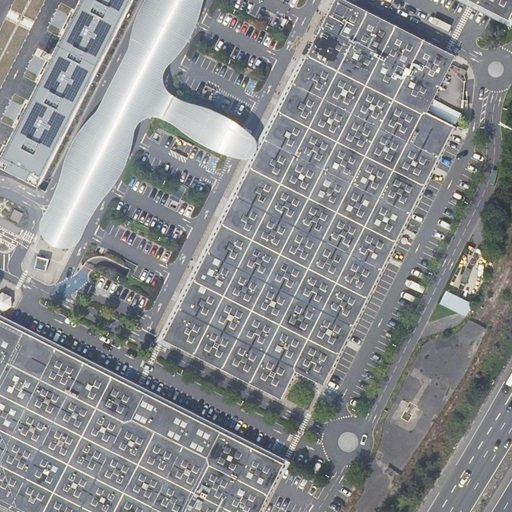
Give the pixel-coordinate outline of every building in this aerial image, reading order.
[(145,0),(142,6),(138,14),(135,22),(132,34),(130,43),(129,48),(112,80),(103,99),(97,111),(92,116),(82,128),(76,136),(69,149),(66,156),(64,164),(60,178),(58,184),(55,193),(51,202),(45,212),(41,220),(39,225),(40,231),(42,236),(44,240),(46,243),(50,245),(54,248),(62,249),(70,248),(75,246),(79,242),(81,239),(84,229),(90,219),(97,207),(104,198),(109,191),(113,187),(119,178),(125,167),(128,159),(130,153),(132,145),(134,134),(136,128),(139,123),(143,120),(148,118),(153,117),(158,117),(164,120),(169,122),(177,127),(184,132),(191,137),(204,145),(212,149),(220,153),(229,156),(239,159),(243,159),(246,159),(249,159),(251,158),(255,155),(258,148),(257,143),(256,138),(253,135),(247,131),(243,127),(235,121),(226,116),(216,111),(205,107),(196,104),(186,102),(178,98),(172,95),(166,89),(164,81),(164,73),(168,66),(175,59),(187,44),(192,33),(199,20),(202,6),(203,0),(145,0)] [(511,0),(470,0),(475,2),(506,18),(511,4),(511,0)] [(184,303),(165,340),(279,397),(293,369),(321,382),(325,373),(348,329),(391,245),(419,188),(450,129),(435,122),(421,115),(425,108),(442,73),(451,65),(453,60),(450,58),(388,27),(337,2),(308,59),(282,111),(279,116),(249,174),(206,259),(197,278),(184,303)] [(442,73),(425,108),(428,109),(425,114),(431,116),(433,116),(435,117),(439,119),(452,125),(465,98),(459,95),(462,88),(455,85),(457,80),(442,73)] [(38,256),(36,267),(47,269),(49,258),(38,256)] [(11,297),(2,293),(0,294),(0,311),(3,312),(11,308),(11,297)] [(29,338),(0,322),(0,501),(12,508),(19,511),(255,511),(263,498),(279,468),(259,458),(252,454),(222,439),(194,424),(169,411),(139,396),(113,382),(85,367),(55,352),(29,338)]
